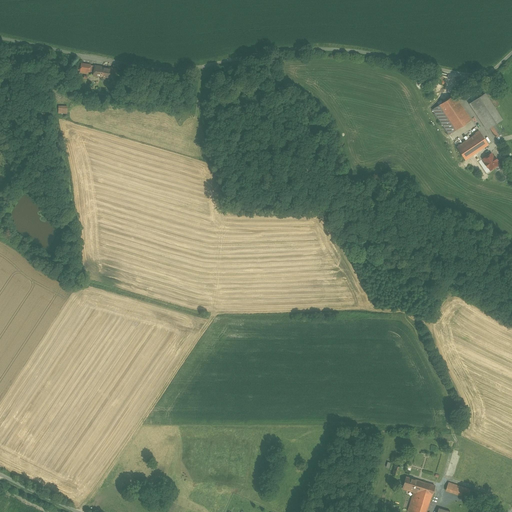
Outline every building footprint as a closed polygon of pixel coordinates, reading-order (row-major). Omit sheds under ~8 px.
[(95,66),(90,65),(91,65),(82,63),(81,70),(94,72),(95,66)] [(116,69),(102,67),(101,79),(101,80),(103,81),(104,81),(105,80),(105,77),(114,79),(116,69)] [(467,86),(455,95),(459,100),(471,92),(467,86)] [(502,119),(485,94),(472,102),(489,128),(490,127),(495,124),(502,119)] [(451,97),(433,109),(449,135),(452,133),(468,122),(451,97)] [(57,114),(66,114),(66,106),(57,106),(57,114)] [(500,132),(495,124),(490,127),(495,135),(500,132)] [(479,131),(457,147),(466,159),(479,151),(476,147),(486,141),(479,131)] [(486,141),(476,147),(479,151),(487,163),(496,157),(488,145),(489,145),(486,141)] [(401,467),(393,464),(390,474),(397,477),(401,467)] [(425,483),(406,477),(403,489),(414,492),(421,494),(422,492),(425,483)] [(435,486),(425,483),(422,492),(431,495),(432,495),(435,486)] [(458,486),(448,483),(446,488),(456,492),(458,486)] [(471,490),(458,486),(456,492),(469,496),(471,490)] [(422,492),(421,494),(414,492),(412,498),(407,496),(403,510),(410,511),(426,511),(431,495),(422,492)]
